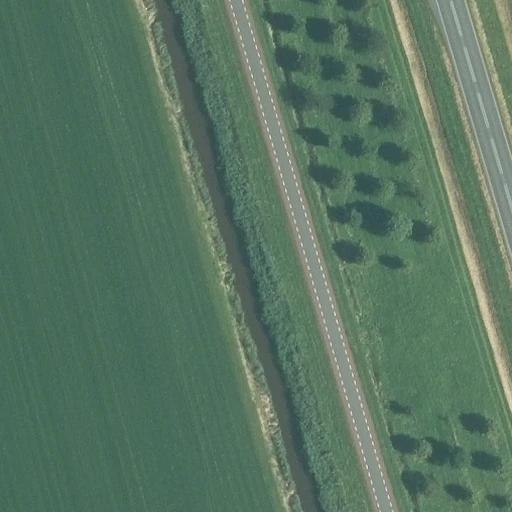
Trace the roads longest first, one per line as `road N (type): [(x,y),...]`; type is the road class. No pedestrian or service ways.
road 1 (unclassified): [(382,511),(230,0)]
road 2 (trunk): [(511,209),(450,0)]
